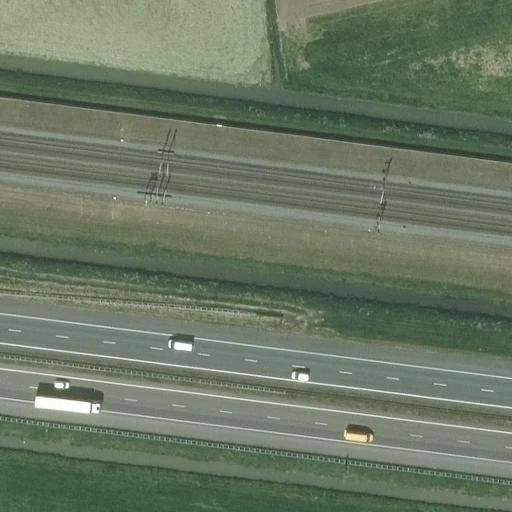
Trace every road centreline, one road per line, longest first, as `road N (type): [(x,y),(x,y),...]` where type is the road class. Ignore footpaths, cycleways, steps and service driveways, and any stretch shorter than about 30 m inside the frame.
road 1 (motorway): [(0,384),(511,449)]
road 2 (motorway): [(511,393),(0,328)]
